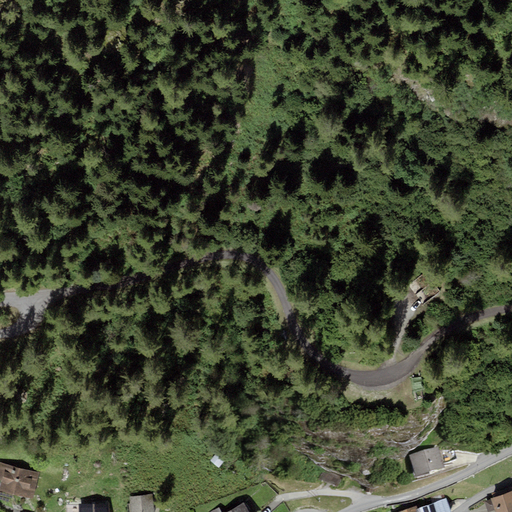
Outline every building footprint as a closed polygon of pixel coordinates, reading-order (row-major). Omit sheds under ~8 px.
[(425,386),(412,388),(415,403),(428,401),(425,386)] [(221,446),(209,460),(219,468),(231,454),(221,446)] [(439,449),(409,457),(415,481),(445,472),(443,464),(457,461),(453,449),(439,450),(439,449)] [(39,472),(0,462),(0,470),(4,471),(0,487),(0,490),(33,499),(39,472)] [(322,471),(318,481),(338,489),(342,480),(322,471)] [(511,511),(511,490),(485,500),(489,511),(495,510),(495,511),(511,511)] [(155,511),(153,494),(129,497),(130,511),(155,511)] [(451,511),(446,498),(419,509),(420,511),(451,511)] [(221,511),(219,508),(211,511),(249,511),(244,502),(226,511),(221,511)]
